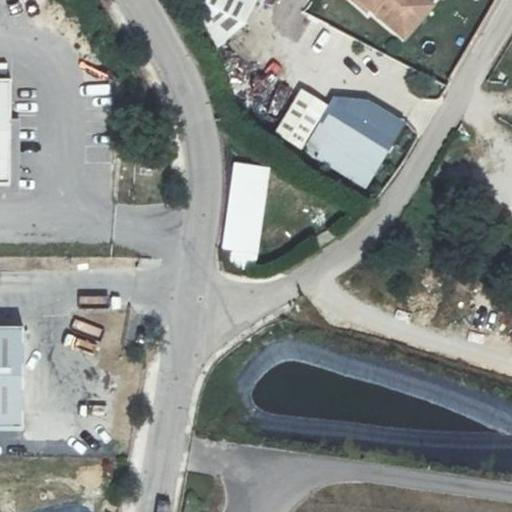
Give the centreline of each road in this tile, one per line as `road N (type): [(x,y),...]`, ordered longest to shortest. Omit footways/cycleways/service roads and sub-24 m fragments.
road 1 (unclassified): [(181,329),(313,278),(371,235),(511,7)]
road 2 (unclassified): [(181,329),(203,196),(188,96),(131,0)]
road 3 (track): [(313,278),(359,315),(511,363)]
road 4 (unclassified): [(151,511),(181,329)]
